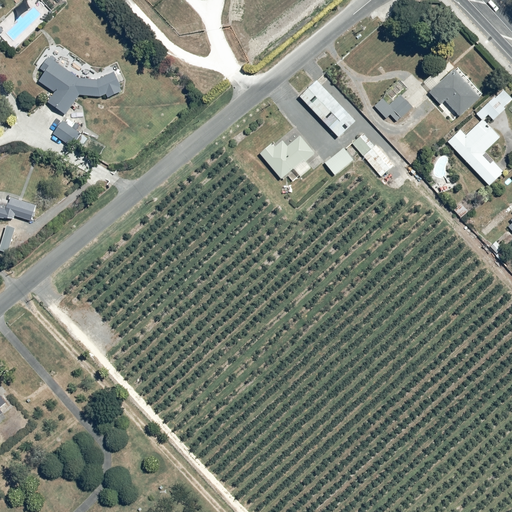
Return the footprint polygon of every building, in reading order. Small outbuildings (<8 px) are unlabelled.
[(392,63),(386,56),(377,64),(383,71),(392,63)] [(79,79),(48,58),(41,69),(45,72),(39,82),(55,93),(48,103),(66,115),(80,96),(100,97),(106,95),(108,99),(123,92),(114,72),(97,80),(79,79)] [(482,97),(454,70),(430,92),(441,105),(445,101),(460,117),(482,97)] [(299,97),(339,138),(355,122),(317,81),(299,97)] [(388,91),(395,98),(388,104),(382,97),(374,105),(385,118),(389,114),(396,121),(412,106),(400,93),(405,89),(398,82),(388,91)] [(507,104),(496,93),(476,113),(482,119),(487,114),(492,119),(507,104)] [(483,120),(465,135),(461,131),(449,142),(490,187),(505,172),(485,153),(500,138),(483,120)] [(81,134),(63,121),(53,134),(71,147),(81,134)] [(392,165),(364,132),(352,143),(380,175),(392,165)] [(315,154),(300,138),(289,147),(283,141),(274,149),(270,145),(259,154),(282,179),(315,154)] [(354,159),(344,147),(326,162),(336,174),(354,159)] [(15,216),(31,222),(36,206),(10,197),(8,204),(1,202),(0,204),(0,218),(1,218),(14,219),(15,216)] [(0,242),(5,249),(24,234),(14,223),(0,234),(0,242)]
